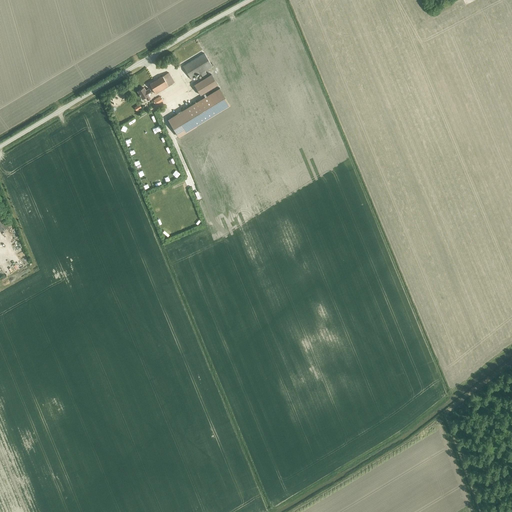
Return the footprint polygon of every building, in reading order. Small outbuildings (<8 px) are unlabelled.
[(202,76),(206,73),(204,70),(212,66),(204,53),(183,66),(191,79),(200,73),(202,76)] [(149,84),(155,94),(174,82),(168,72),(149,84)] [(194,84),(200,94),(218,84),(211,74),(194,84)] [(148,89),(145,90),(144,87),(138,91),(142,98),(145,96),(147,100),(149,99),(148,96),(151,94),(148,89)] [(169,117),(179,135),(230,105),(220,88),(169,117)] [(153,100),(156,104),(163,100),(160,96),(153,100)]
